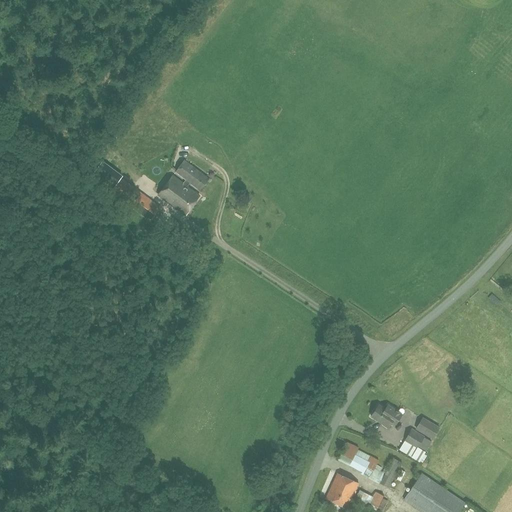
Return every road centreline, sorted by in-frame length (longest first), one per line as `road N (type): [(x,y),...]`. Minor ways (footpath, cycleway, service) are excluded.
road 1 (unclassified): [(299,511),(354,390),(511,241)]
road 2 (track): [(150,195),(384,355)]
road 3 (track): [(150,195),(95,149),(85,163),(0,101)]
